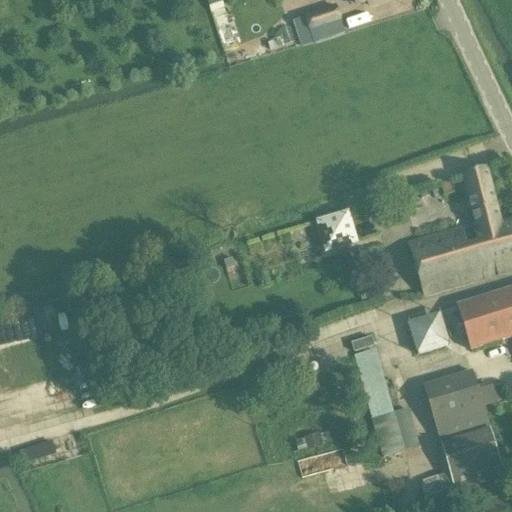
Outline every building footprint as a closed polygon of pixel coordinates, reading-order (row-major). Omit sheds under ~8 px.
[(220,0),(216,0),(207,3),(210,13),(224,9),(220,0)] [(293,22),(301,46),(344,33),(341,22),(340,22),(335,7),(305,17),(305,18),(293,22)] [(407,245),(422,298),(511,272),(511,221),(501,225),(485,169),(461,176),(475,225),(407,245)] [(348,212),(315,221),(325,255),(358,245),(348,212)] [(469,352),(511,338),(511,289),(455,307),(469,352)] [(440,313),(409,322),(418,355),(450,346),(440,313)] [(377,335),(353,341),(382,457),(421,447),(411,407),(396,411),(377,335)] [(439,446),(488,432),(471,373),(422,388),(439,446)] [(493,388),(498,402),(511,398),(511,397),(508,383),(493,388)] [(490,432),(439,447),(453,494),(504,479),(490,432)] [(52,441),(22,451),(26,465),(57,455),(52,441)]
